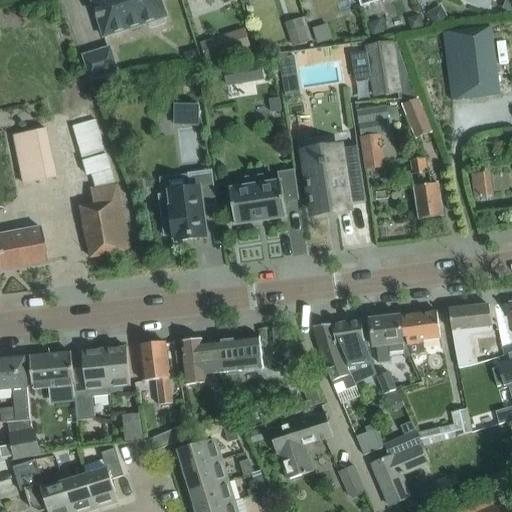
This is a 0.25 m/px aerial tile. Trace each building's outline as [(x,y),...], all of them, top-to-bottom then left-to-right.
[(91,0),(103,37),(126,30),(125,24),(146,17),(150,28),(165,23),(161,12),(164,11),(160,0),(91,0)] [(511,0),(506,0),(503,8),(511,12),(511,0)] [(375,21),(367,24),(371,36),(384,32),(381,24),(375,21)] [(298,51),(316,46),(309,22),(291,27),(298,51)] [(452,100),(511,92),(511,89),(504,25),(443,33),(452,100)] [(335,30),(321,32),(323,47),(337,45),(335,30)] [(217,39),(200,45),(206,63),(223,58),(217,39)] [(398,92),(391,44),(366,48),(374,95),(398,92)] [(82,56),(90,81),(119,76),(109,48),(82,56)] [(288,66),(286,53),(278,54),(280,68),(288,66)] [(261,63),(223,68),(226,86),(263,80),(261,63)] [(290,77),(281,78),(285,97),(293,96),(290,77)] [(430,131),(416,99),(401,105),(416,138),(430,131)] [(182,107),(181,132),(208,133),(209,109),(182,107)] [(362,147),(365,168),(398,163),(394,132),(391,133),(391,128),(393,127),(395,126),(398,123),(399,120),(398,116),(398,113),(394,109),(392,107),(386,107),(356,112),(362,147)] [(181,131),(181,116),(167,116),(167,131),(181,131)] [(79,203),(89,255),(129,248),(116,183),(114,183),(95,120),(72,126),(86,175),(91,174),(94,186),(91,187),(93,201),(79,203)] [(14,136),(24,184),(55,177),(46,130),(14,136)] [(365,202),(357,146),(356,146),(356,147),(339,149),(338,149),(337,149),(338,150),(340,160),(326,162),(326,160),(320,161),(320,163),(306,165),(306,166),(313,214),(319,213),(342,210),(342,209),(344,209),(343,205),(364,202),(365,202)] [(442,215),(437,183),(429,185),(425,158),(410,161),(419,219),(442,215)] [(202,208),(216,206),(211,171),(187,174),(189,190),(169,192),(169,194),(171,208),(170,208),(170,211),(160,213),(164,236),(173,235),(174,238),(175,238),(176,242),(206,238),(202,208)] [(235,225),(286,217),(284,202),(298,199),(294,171),(278,173),(280,182),(264,184),(262,175),(245,178),(247,187),(230,190),(235,225)] [(498,180),(480,182),(485,207),(502,204),(498,180)] [(355,224),(359,251),(382,248),(378,220),(355,224)] [(39,227),(0,234),(0,271),(45,263),(39,227)] [(451,330),(454,344),(465,342),(463,335),(491,332),(491,330),(488,305),(449,310),(451,330)] [(437,311),(401,316),(404,337),(405,337),(412,355),(424,353),(423,350),(422,340),(440,338),(437,311)] [(404,337),(401,316),(369,320),(373,347),(377,346),(379,363),(390,361),(389,352),(404,350),(405,357),(412,355),(405,337),(404,337)] [(332,324),(348,367),(371,363),(368,353),(363,342),(360,320),(332,324)] [(332,324),(313,326),(313,327),(318,346),(334,386),(343,382),(346,391),(356,387),(348,367),(332,324)] [(270,358),(280,365),(297,343),(287,335),(270,358)] [(238,339),(202,343),(205,364),(217,363),(218,373),(241,370),(263,368),(259,336),(238,339)] [(202,339),(181,341),(186,385),(207,383),(207,382),(206,375),(218,373),(217,363),(205,364),(202,343),(202,339)] [(454,344),(459,369),(492,359),(490,352),(469,357),(466,342),(465,342),(454,344)] [(158,405),(160,405),(161,417),(174,416),(165,343),(139,346),(143,381),(155,380),(158,405)] [(126,347),(104,350),(109,395),(108,387),(130,385),(126,347)] [(109,395),(104,350),(82,352),(85,391),(74,392),(73,392),(74,402),(76,420),(94,419),(92,397),(109,395)] [(32,389),(50,388),(51,404),(74,402),(73,392),(74,392),(74,385),(71,353),(29,357),(32,389)] [(0,390),(13,389),(17,421),(30,420),(26,387),(27,387),(24,357),(0,359),(0,390)] [(511,359),(497,364),(503,387),(511,385),(511,359)] [(378,377),(385,395),(388,394),(399,391),(391,372),(378,377)] [(399,390),(399,391),(388,394),(394,407),(404,403),(399,390)] [(222,404),(232,425),(243,420),(233,399),(222,404)] [(420,431),(424,447),(472,433),(467,408),(451,412),(454,425),(441,428),(441,426),(420,431)] [(511,408),(503,411),(506,422),(510,421),(511,420),(511,408)] [(325,412),(268,430),(276,455),(279,454),(288,480),(312,471),(304,445),(332,436),(325,412)] [(122,415),(125,443),(144,441),(140,413),(122,415)] [(33,434),(30,420),(17,421),(8,422),(16,459),(39,455),(35,434),(33,434)] [(356,437),(364,455),(384,448),(373,423),(364,427),(366,432),(356,437)] [(232,426),(223,429),(227,443),(238,439),(232,426)] [(416,432),(397,440),(402,452),(421,444),(416,432)] [(177,450),(183,472),(219,460),(213,439),(177,450)] [(9,445),(0,446),(0,456),(0,458),(12,456),(9,445)] [(403,479),(428,468),(420,447),(394,458),(393,455),(372,464),(389,506),(410,497),(403,479)] [(111,479),(123,475),(115,448),(101,452),(106,468),(85,475),(95,506),(117,499),(111,479)] [(239,462),(243,476),(254,472),(248,459),(239,462)] [(16,479),(39,472),(35,460),(12,467),(16,479)] [(226,481),(219,460),(183,472),(189,490),(189,492),(226,481)] [(339,472),(349,496),(364,489),(353,466),(339,472)] [(39,472),(16,479),(20,491),(24,489),(30,508),(37,511),(40,511),(47,510),(47,511),(72,511),(63,482),(42,488),(41,484),(43,484),(39,472)] [(454,474),(416,491),(424,510),(463,494),(454,474)] [(76,511),(95,506),(85,475),(63,482),(72,511),(76,511)] [(258,494),(268,490),(262,477),(253,480),(258,494)] [(198,511),(232,502),(226,481),(189,492),(190,494),(195,511),(198,511)] [(232,502),(198,511),(246,511),(242,499),(232,502)]
